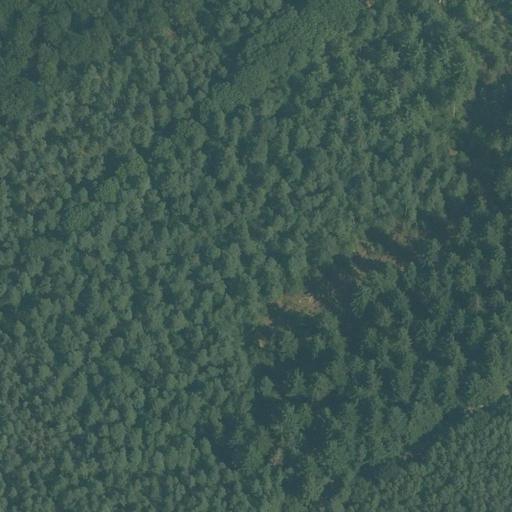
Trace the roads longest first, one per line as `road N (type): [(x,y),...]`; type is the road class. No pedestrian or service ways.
road 1 (unclassified): [(315,511),(511,392)]
road 2 (track): [(241,93),(357,0)]
